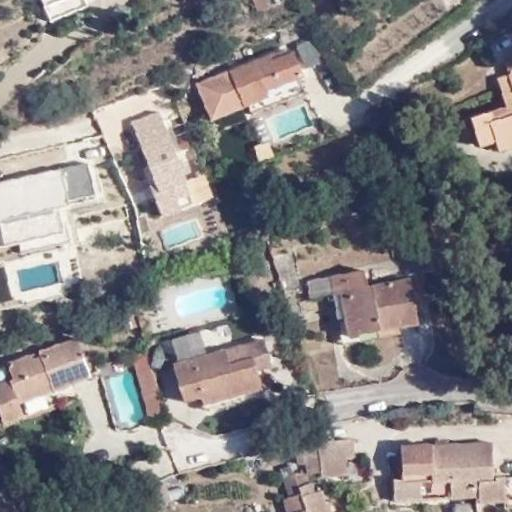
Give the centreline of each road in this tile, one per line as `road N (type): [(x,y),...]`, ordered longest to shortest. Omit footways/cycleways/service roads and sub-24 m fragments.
road 1 (unknown): [(228,148),(341,103),(495,0)]
road 2 (unknown): [(361,394),(176,439),(138,428),(95,400)]
road 3 (residential): [(143,8),(0,108)]
road 4 (residential): [(511,399),(361,394)]
